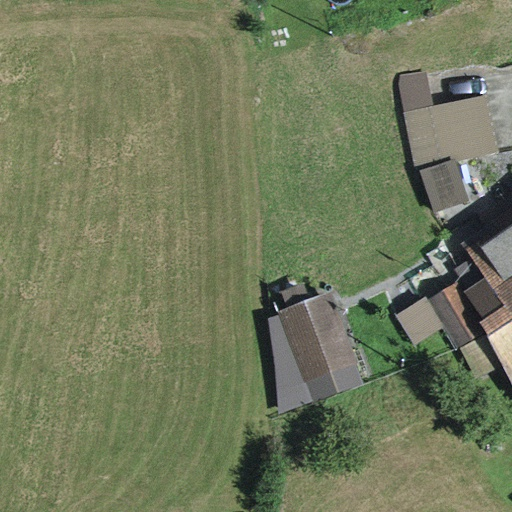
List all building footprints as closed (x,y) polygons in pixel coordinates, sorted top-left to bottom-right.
[(432,108),(443,164),(497,153),(486,97),(432,108)] [(511,287),(511,300),(486,318),(494,331),(511,318),(511,235),(488,252),(511,287)] [(392,317),(407,342),(434,327),(420,301),(392,317)] [(287,316),(301,354),(338,340),(325,303),(287,316)] [(511,318),(494,331),(511,364),(511,318)]
